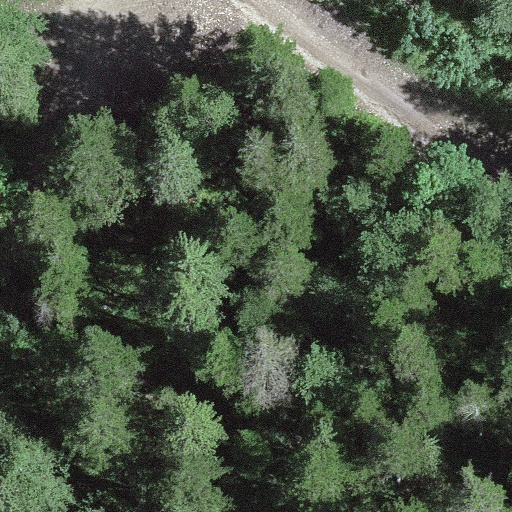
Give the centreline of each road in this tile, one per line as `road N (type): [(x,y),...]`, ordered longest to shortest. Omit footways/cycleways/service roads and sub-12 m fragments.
road 1 (track): [(511,190),(239,0)]
road 2 (track): [(72,0),(72,41),(42,126),(0,181)]
